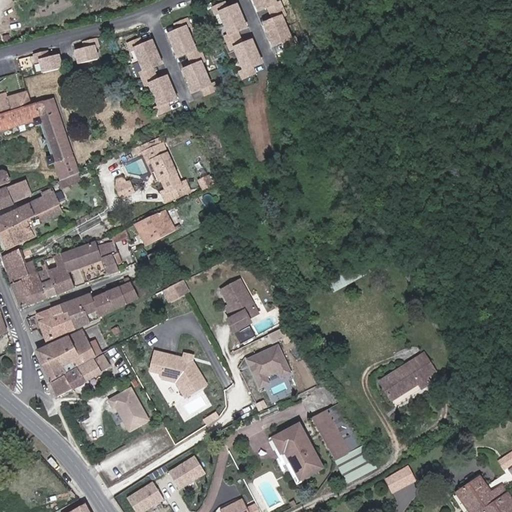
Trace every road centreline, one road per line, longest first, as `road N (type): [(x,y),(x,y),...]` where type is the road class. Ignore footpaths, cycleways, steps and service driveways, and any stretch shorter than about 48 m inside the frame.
road 1 (residential): [(0,53),(182,0)]
road 2 (residential): [(69,453),(24,337)]
